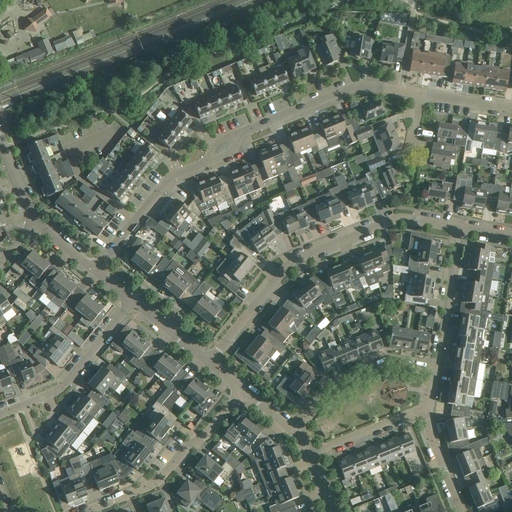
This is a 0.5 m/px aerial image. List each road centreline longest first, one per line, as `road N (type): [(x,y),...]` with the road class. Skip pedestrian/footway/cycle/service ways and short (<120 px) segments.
road 1 (residential): [(209,362),(298,259),(394,219),(457,228)]
road 2 (residential): [(87,511),(157,483),(240,387)]
road 3 (residential): [(420,94),(353,88),(240,133)]
road 4 (residential): [(0,416),(62,390),(133,300)]
road 5 (residential): [(296,433),(334,385),(389,364),(435,372)]
road 6 (residential): [(96,269),(168,178),(206,162)]
road 7 (residential): [(435,372),(457,228)]
road 8 (residential): [(307,455),(425,414)]
